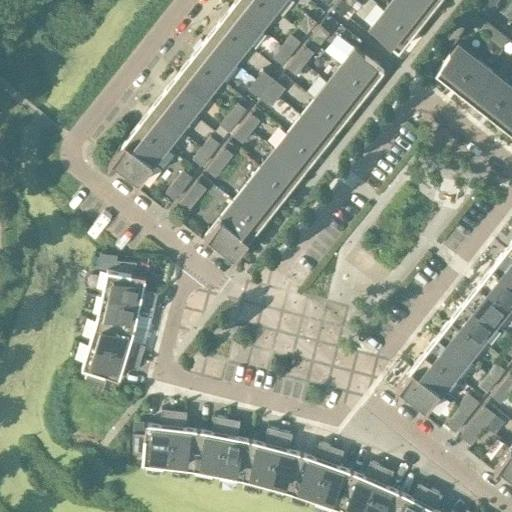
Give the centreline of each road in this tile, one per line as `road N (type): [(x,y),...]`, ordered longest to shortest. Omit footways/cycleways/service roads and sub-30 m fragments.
road 1 (residential): [(511,166),(420,93),(252,304)]
road 2 (residential): [(189,260),(71,157),(82,130),(187,0)]
road 3 (residential): [(359,390),(333,419),(161,372),(189,260)]
road 4 (residential): [(359,390),(511,194)]
road 5 (residential): [(508,511),(359,390)]
road 6 (residential): [(359,390),(252,304)]
